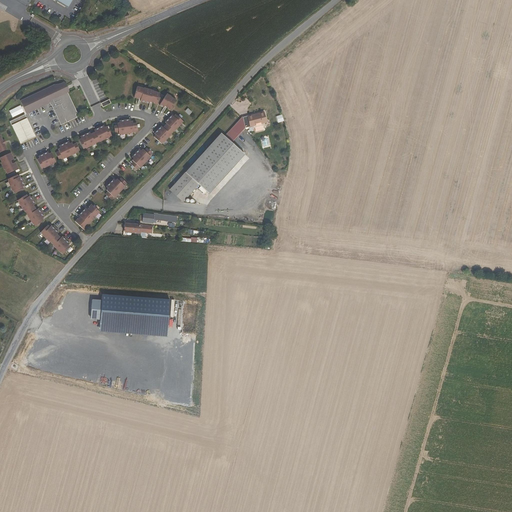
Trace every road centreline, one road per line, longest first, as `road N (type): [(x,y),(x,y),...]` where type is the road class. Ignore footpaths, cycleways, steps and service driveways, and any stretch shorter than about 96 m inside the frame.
road 1 (unclassified): [(91,243),(262,63),(338,0)]
road 2 (residential): [(101,118),(134,113),(150,122),(63,217)]
road 3 (unclassified): [(0,376),(40,304),(91,243)]
road 4 (residential): [(63,217),(27,152),(101,118)]
